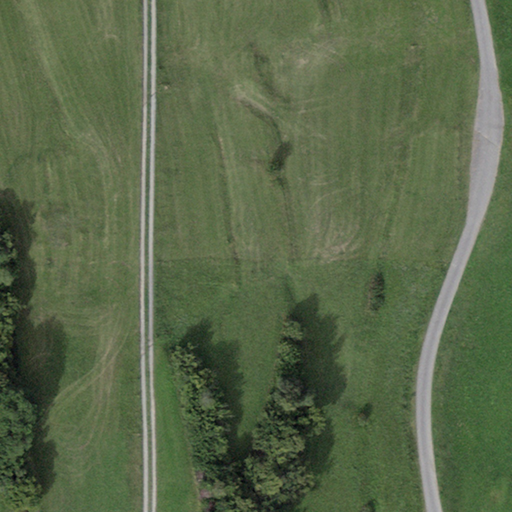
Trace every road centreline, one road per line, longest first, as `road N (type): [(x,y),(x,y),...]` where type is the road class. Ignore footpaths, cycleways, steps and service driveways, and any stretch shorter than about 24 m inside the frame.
road 1 (track): [(475,0),(491,89),(487,183),(422,376),(433,511)]
road 2 (track): [(145,0),(145,511)]
